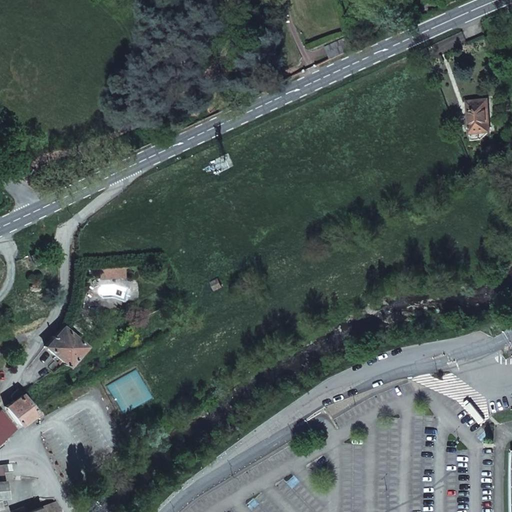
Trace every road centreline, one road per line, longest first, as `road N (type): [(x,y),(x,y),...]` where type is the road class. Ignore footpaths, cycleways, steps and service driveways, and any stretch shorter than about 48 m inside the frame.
road 1 (primary): [(129,167),(495,0)]
road 2 (unclassified): [(474,349),(384,357),(340,376),(159,511)]
road 3 (unclassified): [(175,511),(232,465),(343,399),(474,349)]
road 4 (unknown): [(209,0),(212,49),(187,84),(6,181)]
road 5 (residential): [(0,404),(55,319),(75,222),(124,186),(129,167)]
